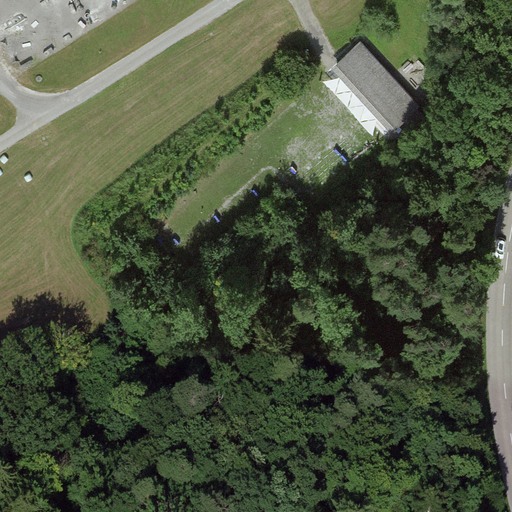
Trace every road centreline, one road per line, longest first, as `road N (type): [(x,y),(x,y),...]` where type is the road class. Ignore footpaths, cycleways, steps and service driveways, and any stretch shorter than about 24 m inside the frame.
road 1 (track): [(233,0),(0,147)]
road 2 (tertiary): [(511,438),(500,348),(511,244)]
